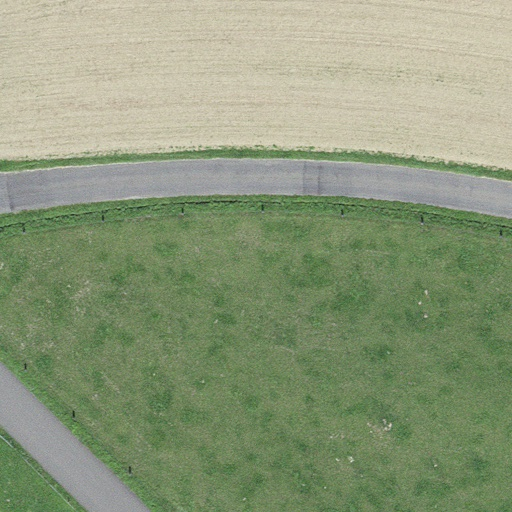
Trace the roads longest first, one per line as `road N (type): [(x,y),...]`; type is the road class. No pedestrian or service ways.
road 1 (track): [(0,197),(223,177),(511,202)]
road 2 (unclassified): [(0,389),(128,511)]
